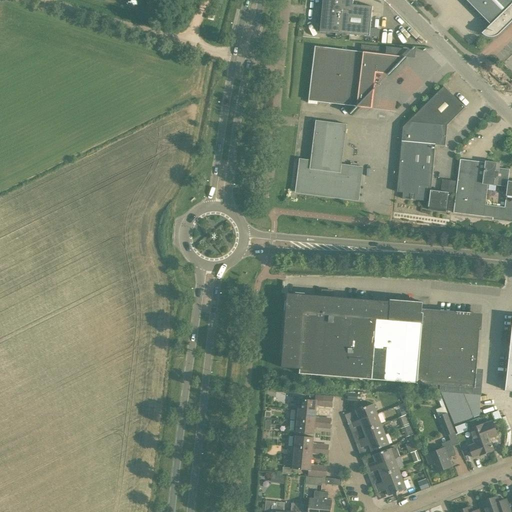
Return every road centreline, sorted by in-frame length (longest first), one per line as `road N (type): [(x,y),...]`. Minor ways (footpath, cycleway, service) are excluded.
road 1 (primary): [(202,264),(171,511)]
road 2 (primary): [(192,511),(220,266)]
road 3 (unclassified): [(239,60),(51,0)]
road 4 (residential): [(267,184),(285,0)]
road 5 (tertiary): [(511,262),(354,248)]
road 6 (unclassified): [(506,111),(396,0)]
road 7 (primary): [(226,209),(246,68),(239,60)]
road 8 (primary): [(239,60),(231,68),(209,206)]
road 9 (residential): [(398,511),(511,469)]
